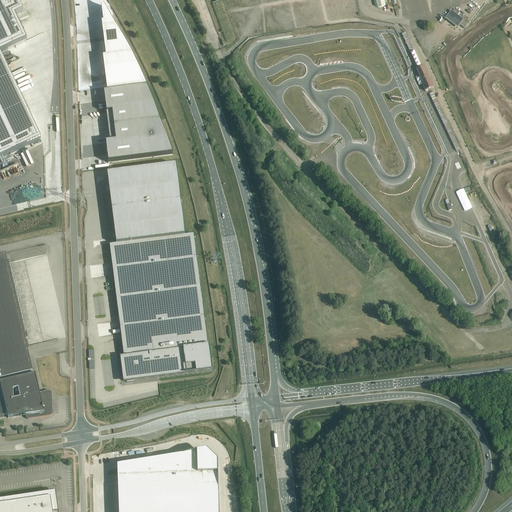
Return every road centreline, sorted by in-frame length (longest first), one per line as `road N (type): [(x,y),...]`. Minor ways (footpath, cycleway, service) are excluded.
road 1 (unclassified): [(81,431),(64,0)]
road 2 (unclassified): [(462,328),(281,144),(238,89),(194,0)]
road 3 (primary): [(146,0),(218,190),(251,398)]
road 4 (primary): [(274,376),(240,178),(170,0)]
road 5 (motorway): [(314,402),(413,393),(459,408),(488,453),(475,511)]
road 6 (motorway): [(511,371),(308,392)]
road 7 (unclassified): [(251,398),(81,431)]
road 8 (unclassified): [(82,441),(252,408)]
road 9 (track): [(499,168),(474,173),(469,214),(491,275),(511,301)]
